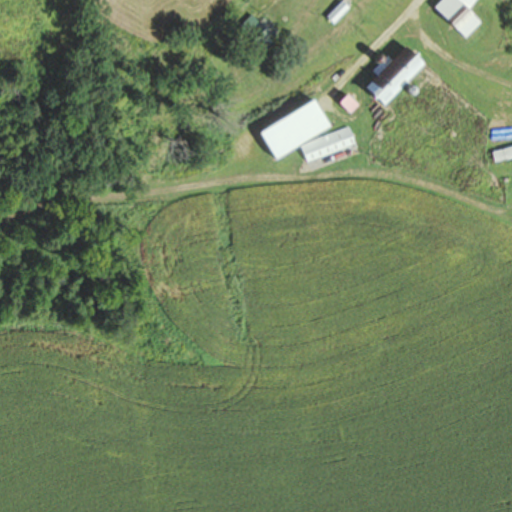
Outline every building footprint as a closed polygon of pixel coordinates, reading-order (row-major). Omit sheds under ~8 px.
[(474,0),(442,0),(434,13),(467,35),(478,19),(467,11),(474,0)] [(325,16),(332,23),(347,7),(341,1),(325,16)] [(245,34),(260,49),(271,36),(257,22),(245,34)] [(382,106),(423,65),(404,46),(363,87),(382,106)] [(306,163),(354,144),(347,126),(299,146),(306,163)] [(511,156),(511,146),(492,152),(494,161),(511,156)]
